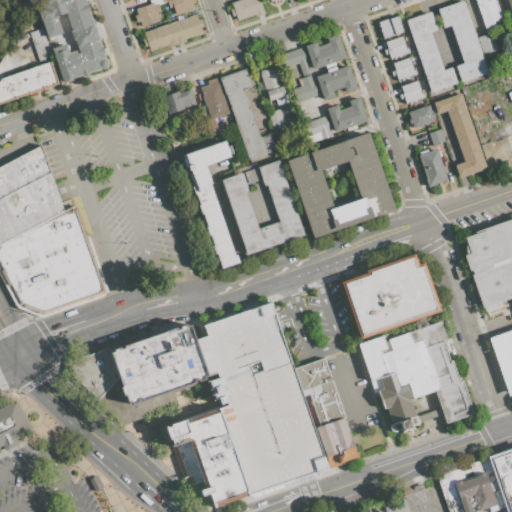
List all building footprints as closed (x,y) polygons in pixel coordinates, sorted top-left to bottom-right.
[(45,0),(42,6),(43,10),(38,12),(47,38),(62,33),(56,16),(65,13),(71,30),(70,31),(73,40),(74,40),(78,52),(76,53),(75,50),(69,53),(65,43),(51,49),(52,52),(50,53),(53,62),(55,61),(63,84),(72,81),(71,79),(74,78),(82,75),(82,76),(89,74),(88,73),(100,69),(102,70),(107,68),(108,64),(106,59),(105,58),(103,53),(104,53),(101,46),(98,40),(100,40),(95,27),(94,27),(88,12),(89,11),(86,3),(85,3),(84,0),(45,0)] [(141,27),(159,21),(156,12),(160,11),(157,5),(166,2),(168,8),(173,6),(176,15),(194,9),(192,4),(195,3),(193,0),(131,0),(132,1),(135,0),(149,0),(150,4),(135,9),(137,15),(134,16),(136,22),(139,21),(141,27)] [(237,21),(255,15),(255,17),(264,14),(259,0),(239,0),(231,3),(233,8),(230,9),(232,16),(235,15),(237,21)] [(474,0),(485,28),(492,26),(490,22),(501,18),(494,0),(474,0)] [(462,1),(486,74),(460,82),(455,66),(462,63),(450,25),(442,28),(436,9),(462,1)] [(404,20),(430,12),(436,30),(430,32),(443,70),(451,68),(456,83),(428,92),(404,20)] [(143,32),(195,15),(197,21),(201,19),(203,27),(200,28),(202,34),(185,39),(186,41),(167,48),(167,45),(149,51),(147,46),(144,47),(142,39),(145,38),(143,32)] [(397,16),(402,32),(382,39),(377,23),(397,16)] [(27,32),(40,28),(49,55),(36,59),(27,32)] [(476,37),(491,32),(497,51),(482,56),(476,37)] [(344,59),(333,62),(334,65),(325,68),(324,65),(312,69),(304,46),(315,42),(317,47),(328,43),(326,38),(336,35),(344,59)] [(384,42),(401,37),(405,49),(407,48),(409,54),(390,60),(388,53),(385,54),(383,50),(386,49),(384,42)] [(280,55),(301,48),(310,73),(301,76),(297,63),(284,68),(280,55)] [(391,63),(409,58),(413,71),(415,70),(416,74),(397,81),(395,75),(391,76),(389,72),(394,71),(391,63)] [(0,79),(49,62),(57,83),(0,102),(0,79)] [(314,77),(327,73),(326,70),(334,67),(335,70),(348,66),(355,88),(344,92),(343,87),(332,91),(334,97),(322,100),(314,77)] [(258,71),(268,68),(269,71),(276,69),(285,95),(268,100),(258,71)] [(244,69),(250,87),(242,89),(258,137),(269,134),(275,150),(246,160),(219,78),(244,69)] [(316,95),(296,102),(292,89),(299,86),(297,79),(310,75),(316,95)] [(199,87),(208,84),(207,81),(218,77),(229,113),(210,120),(199,87)] [(399,87),(417,81),(421,94),(423,93),(425,98),(405,105),(403,98),(400,99),(398,95),(402,94),(399,87)] [(162,97),(177,92),(178,94),(191,89),(196,104),(168,114),(162,97)] [(460,94),(485,169),(458,178),(453,165),(463,161),(446,111),(435,114),(432,103),(460,94)] [(366,120),(355,124),(356,127),(346,131),(345,127),(333,131),(325,108),(336,105),(338,110),(349,106),(348,101),(358,97),(366,120)] [(406,111),(428,104),(430,111),(432,111),(435,121),(412,128),(406,111)] [(266,113),(279,109),(284,123),(271,127),(266,113)] [(331,136),(307,144),(300,124),(325,116),(331,136)] [(427,133),(440,129),(444,142),(431,146),(427,133)] [(285,160),(368,133),(394,211),(311,238),(285,160)] [(224,140),(230,157),(207,164),(239,262),(221,268),(216,254),(214,255),(211,246),(213,245),(209,234),(208,235),(205,227),(207,226),(203,213),(201,214),(198,205),(199,205),(196,195),(194,195),(181,155),(224,140)] [(0,198),(0,166),(39,146),(49,172),(0,198)] [(417,155),(436,148),(447,181),(428,187),(417,155)] [(305,234),(245,254),(221,181),(242,173),(248,190),(246,191),(258,228),(278,222),(265,184),(263,185),(257,167),(280,160),(305,234)] [(0,198),(49,172),(62,209),(0,242),(0,198)] [(105,294),(40,315),(18,307),(0,274),(0,244),(74,206),(105,294)] [(464,238),(483,231),(482,229),(511,218),(511,393),(507,395),(487,337),(511,328),(511,296),(497,302),(498,305),(482,311),(462,255),(469,253),(464,238)] [(340,283),(367,275),(365,269),(409,255),(413,267),(423,263),(439,310),(358,337),(340,283)] [(325,468),(248,495),(193,341),(206,336),(202,327),(267,304),(325,468)] [(387,339),(440,321),(446,340),(442,341),(448,359),(452,358),(459,381),(462,380),(474,416),(445,426),(433,391),(410,399),(419,427),(395,435),(385,407),(382,408),(377,391),(373,393),(357,344),(382,336),(386,347),(379,349),(380,353),(390,350),(387,339)] [(184,325),(203,379),(129,405),(110,351),(184,325)] [(91,405),(80,398),(72,388),(70,374),(71,364),(75,358),(107,348),(117,378),(91,405)] [(293,368),(325,358),(344,417),(319,425),(309,395),(303,397),(293,368)] [(0,452),(0,407),(12,402),(30,438),(0,452)] [(217,412),(245,495),(212,506),(208,494),(200,496),(198,489),(206,486),(190,440),(171,446),(164,426),(184,419),(185,423),(217,412)] [(315,427),(319,425),(344,417),(357,458),(328,468),(315,427)] [(504,511),(486,456),(511,447),(511,511),(504,511)] [(464,511),(454,482),(460,480),(461,482),(477,476),(477,475),(484,472),(484,474),(486,474),(496,505),(474,511),(464,511)]
